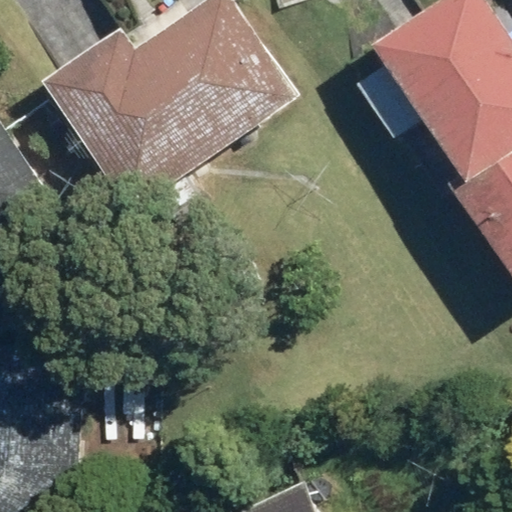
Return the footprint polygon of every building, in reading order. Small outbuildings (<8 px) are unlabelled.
[(173,0),(171,0),(59,77),(153,209),(316,94),(250,0),(215,0),(188,19),(173,0)] [(511,8),(506,0),(446,0),(391,39),(489,178),(476,186),(511,237),(511,8)] [(0,239),(69,190),(0,95),(0,239)] [(94,346),(0,341),(0,511),(80,511),(96,484),(94,346)] [(327,511),(313,483),(245,511),(327,511)]
